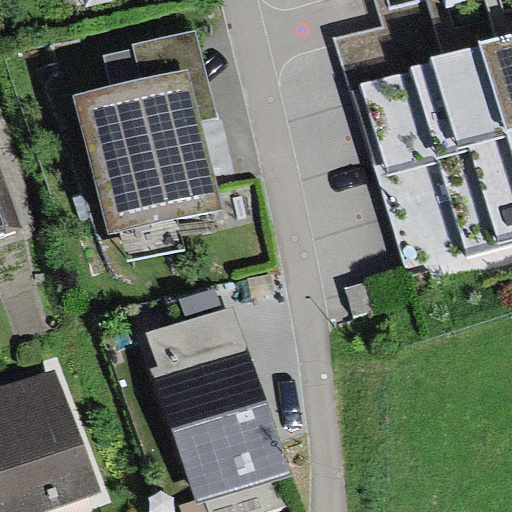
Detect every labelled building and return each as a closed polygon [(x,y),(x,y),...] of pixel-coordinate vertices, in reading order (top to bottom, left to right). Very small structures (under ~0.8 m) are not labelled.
[(511,0),(328,0),(330,6),(349,0),(380,0),(392,35),(336,53),(353,105),(362,100),(415,269),(434,264),(441,285),(511,262),(511,0)] [(80,122),(114,255),(229,226),(207,138),(221,134),(199,48),(138,63),(149,105),(80,122)] [(0,249),(11,245),(0,216),(0,249)] [(289,478),(232,318),(143,350),(200,509),(289,478)] [(0,405),(0,511),(86,511),(104,505),(59,384),(0,405)]
